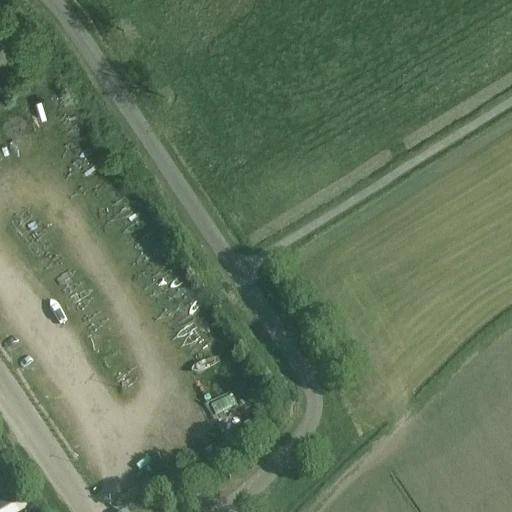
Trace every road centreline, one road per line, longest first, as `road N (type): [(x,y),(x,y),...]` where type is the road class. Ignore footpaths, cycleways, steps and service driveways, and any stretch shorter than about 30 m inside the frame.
road 1 (unclassified): [(218,511),(307,428),(310,384),(47,0)]
road 2 (unclassified): [(0,382),(85,511)]
